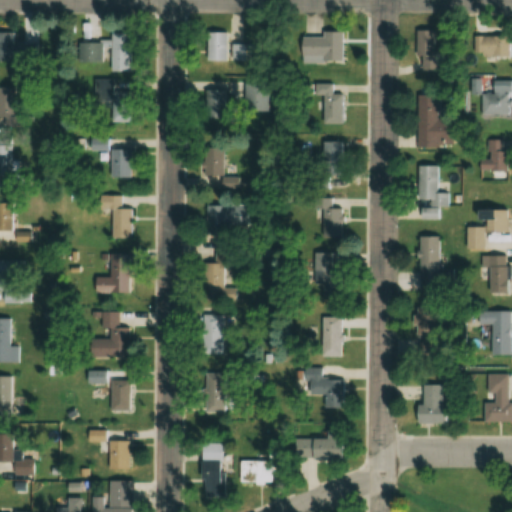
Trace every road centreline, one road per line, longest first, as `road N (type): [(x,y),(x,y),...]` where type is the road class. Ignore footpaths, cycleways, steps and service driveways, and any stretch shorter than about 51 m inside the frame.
road 1 (residential): [(166,511),(168,0)]
road 2 (tertiary): [(380,511),(381,0)]
road 3 (residential): [(511,0),(0,0)]
road 4 (residential): [(286,511),(414,455),(511,452)]
